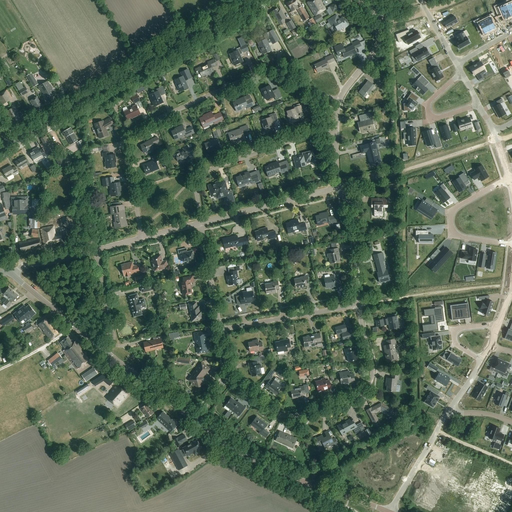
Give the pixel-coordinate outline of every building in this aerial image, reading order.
[(294,0),(292,0),(287,3),(287,4),(288,6),(288,5),(290,9),(292,12),(297,9),(301,17),(304,21),(308,19),(305,13),(301,7),(298,9),(297,6),(298,5),(294,0)] [(315,16),(326,10),(320,0),(311,0),(307,3),(315,16)] [(338,9),(335,4),(330,7),(333,12),(338,9)] [(505,6),(497,10),(499,15),(502,14),(505,20),(510,17),(505,6)] [(286,19),(285,17),(281,10),(279,11),(277,9),(274,11),(275,13),(274,14),(281,25),(285,23),(283,20),(286,19)] [(323,20),(320,15),(314,18),(317,23),(323,20)] [(328,21),(330,23),(327,25),(329,27),(331,26),(332,26),(334,25),(337,29),(335,29),(337,33),(340,31),(341,28),(343,27),(346,28),(348,26),(349,24),(347,20),(344,20),(343,18),(340,20),(339,19),(337,15),(328,21)] [(444,23),(447,29),(458,22),(454,17),(444,23)] [(493,17),(485,21),(490,32),(495,29),(493,24),(496,22),(493,17)] [(295,28),(291,21),(286,24),(291,31),(295,28)] [(485,21),(476,25),(479,30),(482,29),(485,34),(490,32),(485,21)] [(272,45),(279,42),(273,30),(266,34),(267,35),(264,37),(265,40),(258,43),(261,49),(260,50),(262,55),(271,51),(268,45),(271,43),(272,45)] [(409,31),(396,36),(399,43),(405,40),(408,46),(413,43),(414,44),(417,42),(416,41),(421,39),(417,32),(411,35),(409,31)] [(463,32),(456,36),(459,41),(456,43),(459,49),(466,46),(469,45),(469,44),(470,43),(466,37),(463,32)] [(287,42),(296,59),(311,51),(302,34),(287,42)] [(353,45),(345,49),(342,44),(335,48),(339,56),(343,54),(345,58),(352,55),(352,56),(357,53),(355,49),(361,46),(359,41),(352,44),(353,45)] [(246,44),(240,47),(243,52),(248,50),(246,44)] [(426,48),(419,52),(417,47),(409,51),(412,57),(415,56),(417,61),(417,62),(417,61),(422,59),(422,60),(426,58),(425,57),(430,55),(430,54),(429,54),(426,48)] [(240,56),(243,54),(240,48),(237,50),(237,51),(230,54),(233,61),(232,61),(234,66),(243,62),(240,56)] [(511,53),(509,55),(507,49),(501,52),(507,63),(511,60),(511,53)] [(501,52),(496,55),(499,60),(496,62),(499,67),(507,63),(501,52)] [(328,64),(335,61),(332,55),(325,59),(325,60),(314,65),(317,73),(329,67),(328,64)] [(207,63),(208,65),(204,67),(203,66),(195,70),(197,74),(200,73),(202,77),(208,74),(208,75),(214,73),(211,68),(217,66),(214,60),(207,63)] [(4,62),(1,64),(6,72),(9,70),(4,62)] [(481,62),(470,68),(474,75),(475,74),(479,81),(483,79),(479,72),(485,69),(481,62)] [(430,72),(436,82),(443,78),(441,74),(442,74),(442,73),(441,74),(440,72),(441,71),(437,64),(432,67),(433,70),(430,72)] [(192,78),(188,69),(180,73),(182,77),(175,80),(178,86),(177,87),(179,92),(188,88),(185,81),(192,78)] [(31,73),(26,76),(33,87),(38,85),(31,73)] [(487,85),(482,88),(485,93),(495,87),(491,79),(485,82),(487,85)] [(412,86),(422,95),(428,89),(427,90),(425,87),(418,80),(412,86)] [(57,95),(48,81),(38,87),(49,104),(50,103),(51,105),(55,102),(52,98),(55,96),(55,95),(57,95)] [(373,88),(374,86),(369,81),(364,87),(363,87),(359,93),(367,99),(372,94),(368,91),(372,87),(373,88)] [(376,85),(383,91),(386,89),(383,87),(384,86),(379,81),(376,85)] [(23,88),(20,82),(15,84),(22,97),(29,93),(25,87),(23,88)] [(276,100),(279,98),(276,91),(273,92),(270,86),(261,90),(264,95),(265,95),(268,100),(275,97),(276,100)] [(485,93),(488,98),(493,96),(494,98),(500,95),(495,87),(485,93)] [(159,95),(162,94),(159,88),(156,90),(157,92),(150,95),(152,101),(151,102),(154,107),(163,103),(159,95)] [(13,99),(7,90),(0,93),(0,102),(2,105),(13,99)] [(135,91),(126,97),(128,100),(131,98),(136,94),(135,91)] [(141,101),(137,94),(136,94),(131,98),(135,104),(136,104),(140,101),(141,101)] [(409,103),(403,104),(404,111),(413,111),(413,107),(414,106),(415,106),(418,103),(416,101),(418,98),(413,94),(410,97),(409,96),(407,99),(410,102),(409,104),(409,103)] [(44,107),(41,102),(41,103),(37,97),(30,101),(33,105),(37,112),(41,109),(42,110),(43,109),(44,108),(44,107)] [(248,108),(254,105),(251,99),(246,102),(244,98),(239,100),(239,101),(233,103),(237,111),(247,107),(248,108)] [(498,105),(493,108),(499,118),(506,114),(500,104),(503,102),(502,99),(496,102),(498,105)] [(134,118),(141,115),(138,109),(136,105),(133,107),(133,108),(124,112),(127,120),(134,117),(134,118)] [(297,114),(302,112),(300,106),(294,108),(294,109),(287,112),(289,118),(288,118),(290,124),(299,121),(297,114)] [(16,125),(21,122),(19,118),(13,108),(6,112),(9,118),(11,117),(16,125)] [(215,124),(224,120),(221,113),(214,117),(212,112),(206,115),(206,116),(200,119),(203,127),(214,122),(215,124)] [(362,132),(368,131),(374,129),(370,114),(368,114),(360,117),(361,123),(359,123),(362,132)] [(272,123),(275,122),(273,116),(269,117),(270,118),(262,120),(264,127),(263,127),(265,133),(274,130),(272,123)] [(106,128),(113,124),(110,118),(103,122),(103,121),(94,124),(100,139),(108,136),(106,128)] [(461,121),(458,122),(459,125),(460,129),(471,126),(472,126),(471,123),(469,118),(467,119),(464,120),(463,120),(461,121),(461,120),(461,121)] [(447,138),(450,137),(450,135),(447,125),(439,127),(443,139),(447,138)] [(186,137),(194,133),(191,127),(185,130),(182,126),(177,128),(178,129),(172,132),(176,141),(181,138),(180,137),(185,135),(186,137)] [(244,135),(250,133),(248,126),(228,133),(232,143),(238,141),(238,142),(245,139),(244,135)] [(71,145),(77,142),(73,134),(74,133),(71,128),(70,129),(69,128),(68,129),(67,130),(63,133),(66,138),(71,145)] [(414,128),(407,128),(408,144),(415,144),(414,128)] [(431,130),(423,133),(425,138),(424,138),(424,139),(425,138),(427,146),(435,144),(436,148),(441,147),(438,136),(433,138),(431,130)] [(48,152),(54,148),(50,142),(50,143),(46,136),(41,139),(43,143),(42,144),(48,152)] [(154,146),(160,143),(157,137),(148,141),(148,142),(141,146),(144,153),(155,148),(154,146)] [(81,140),(77,143),(80,149),(85,147),(81,140)] [(208,152),(220,148),(216,140),(205,144),(208,152)] [(370,164),(374,163),(380,161),(377,149),(376,143),(361,147),(362,153),(367,152),(370,164)] [(188,147),(183,149),(183,151),(179,152),(179,151),(173,153),(175,157),(176,157),(178,161),(188,157),(187,154),(193,152),(191,144),(187,146),(188,147)] [(43,158),(46,156),(42,150),(40,151),(38,147),(34,150),(34,151),(29,153),(33,160),(35,163),(43,158)] [(56,148),(46,154),(48,157),(58,151),(56,148)] [(306,164),(316,161),(313,150),(303,153),(303,155),(294,157),(294,159),(296,168),(306,165),(306,164)] [(115,161),(116,160),(115,155),(109,155),(109,153),(103,154),(103,158),(105,158),(106,162),(105,163),(106,169),(116,167),(115,161)] [(156,160),(163,157),(162,153),(152,157),(153,161),(156,160)] [(23,167),(29,164),(24,157),(15,162),(19,168),(22,166),(23,167)] [(146,174),(159,169),(156,160),(153,161),(143,165),(146,174)] [(288,171),(286,164),(279,166),(278,162),(271,164),(272,165),(265,167),(268,176),(269,177),(274,175),(274,174),(280,172),(281,174),(288,171)] [(50,163),(45,166),(49,172),(54,169),(50,163)] [(452,165),(444,170),(446,174),(454,169),(452,165)] [(479,177),(481,181),(489,177),(482,165),(474,170),(475,171),(470,174),(474,180),(479,177)] [(13,174),(14,176),(19,173),(16,167),(13,169),(11,166),(3,170),(7,178),(13,174)] [(259,181),(257,174),(250,177),(249,172),(242,174),(243,175),(236,178),(239,186),(240,188),(246,186),(245,184),(251,182),(252,184),(259,181)] [(433,172),(424,177),(426,180),(435,175),(433,172)] [(464,173),(459,176),(460,178),(453,182),(459,192),(466,188),(464,184),(469,181),(464,173)] [(120,189),(119,183),(114,184),(113,177),(102,179),(103,187),(110,186),(111,191),(109,191),(110,197),(120,195),(119,189),(120,189)] [(209,186),(211,194),(212,197),(216,196),(217,198),(228,195),(227,192),(225,182),(224,182),(224,181),(219,182),(219,183),(215,184),(214,184),(211,185),(209,186)] [(435,193),(443,203),(449,198),(443,190),(446,188),(442,184),(439,186),(441,188),(435,193)] [(232,190),(227,192),(228,196),(225,196),(227,206),(236,204),(232,190)] [(4,202),(5,210),(11,209),(9,198),(10,198),(9,192),(1,193),(3,202),(4,202)] [(426,198),(424,202),(418,198),(422,201),(418,208),(432,217),(437,211),(438,212),(438,211),(433,208),(431,206),(433,203),(426,198)] [(388,208),(388,199),(372,199),(371,208),(374,208),(374,216),(383,216),(383,208),(388,208)] [(13,215),(29,214),(28,200),(12,201),(13,215)] [(123,205),(120,206),(109,207),(110,215),(114,214),(115,222),(113,223),(114,228),(126,226),(123,205)] [(337,215),(329,217),(328,212),(322,213),(322,215),(316,216),(318,226),(324,225),(324,223),(329,222),(329,223),(339,221),(337,215)] [(73,230),(77,221),(67,217),(63,226),(73,230)] [(31,218),(31,224),(32,224),(32,228),(40,228),(40,218),(31,218)] [(307,229),(305,223),(299,225),(298,220),(292,221),(293,222),(286,224),(289,234),(295,232),(294,230),(299,229),(299,231),(304,230),(307,229)] [(57,242),(57,243),(68,240),(66,232),(63,232),(63,234),(61,234),(61,233),(56,234),(54,226),(41,229),(44,246),(54,244),(53,243),(57,242)] [(268,232),(267,228),(261,229),(261,230),(255,232),(257,240),(268,237),(269,239),(277,237),(275,231),(271,232),(268,232)] [(432,235),(428,235),(428,231),(416,231),(416,237),(420,237),(420,242),(426,242),(426,243),(431,243),(431,242),(432,242),(432,238),(432,235)] [(247,238),(238,240),(237,235),(223,239),(225,249),(237,246),(237,247),(249,244),(247,238)] [(34,250),(42,248),(40,240),(38,240),(37,239),(19,243),(21,252),(28,250),(28,251),(32,250),(31,248),(34,248),(34,250)] [(187,263),(195,261),(194,256),(193,256),(192,251),(187,252),(186,248),(178,250),(179,254),(181,254),(183,262),(186,261),(187,263)] [(331,263),(340,261),(339,255),(340,255),(338,248),(330,250),(331,253),(328,254),(329,257),(330,257),(331,263)] [(438,249),(429,258),(432,260),(440,252),(438,249)] [(439,267),(438,266),(440,264),(440,265),(451,253),(448,249),(446,251),(445,249),(432,263),(434,264),(431,267),(435,270),(439,267)] [(477,250),(469,249),(469,253),(467,253),(462,252),(461,258),(468,260),(475,261),(477,250)] [(380,282),(390,280),(388,270),(386,271),(383,262),(385,261),(383,252),(374,255),(375,261),(376,261),(379,273),(378,274),(380,282)] [(485,260),(488,260),(487,266),(490,267),(491,267),(494,267),(495,262),(494,262),(496,253),(489,252),(489,256),(486,255),(485,255),(484,260),(485,260)] [(162,268),(168,266),(166,261),(162,262),(160,255),(152,257),(153,260),(151,261),(154,271),(162,269),(162,268)] [(121,265),(123,274),(124,277),(125,276),(126,277),(130,276),(130,275),(134,274),(141,272),(139,265),(134,266),(133,265),(132,262),(121,265)] [(234,268),(234,271),(229,272),(229,276),(226,276),(227,280),(228,279),(229,286),(239,284),(237,278),(238,278),(237,271),(240,270),(239,267),(234,268)] [(309,284),(308,277),(308,275),(300,277),(300,278),(294,279),(296,289),(302,287),(302,288),(306,288),(305,284),(309,284)] [(190,282),(193,282),(192,276),(183,278),(184,282),(182,283),(182,288),(183,295),(192,293),(191,286),(190,282)] [(333,288),(340,286),(338,278),(335,279),(334,276),(331,276),(331,277),(324,278),(326,287),(332,286),(333,288)] [(276,290),(280,289),(278,281),(271,282),(271,283),(265,284),(267,294),(273,293),(273,294),(277,293),(276,290)] [(142,293),(152,290),(150,283),(140,286),(142,293)] [(9,298),(14,292),(9,288),(4,294),(5,295),(3,297),(4,298),(2,301),(4,303),(8,298),(9,298)] [(237,297),(238,305),(242,304),(249,303),(248,302),(255,301),(253,291),(247,293),(247,292),(243,292),(243,295),(237,297)] [(4,303),(4,304),(8,308),(12,303),(11,302),(12,301),(13,302),(19,296),(14,292),(9,298),(8,298),(4,303)] [(144,300),(141,301),(139,302),(137,294),(129,296),(134,317),(142,315),(140,307),(145,306),(144,300)] [(487,300),(486,304),(482,303),(480,309),(484,310),(483,313),(482,313),(482,314),(483,314),(489,316),(493,302),(487,300)] [(199,320),(204,319),(203,313),(202,310),(200,311),(199,306),(197,306),(196,302),(189,304),(191,316),(192,316),(193,321),(199,320)] [(468,303),(450,305),(450,306),(451,309),(452,309),(454,309),(455,314),(453,314),(452,314),(451,314),(452,320),(453,320),(458,319),(458,318),(460,318),(460,319),(464,318),(464,317),(469,316),(469,318),(470,318),(469,308),(468,308),(467,308),(467,304),(468,303)] [(14,315),(19,320),(23,325),(36,313),(29,305),(26,308),(24,306),(14,315)] [(435,324),(422,325),(423,332),(438,330),(437,322),(444,321),(442,307),(435,308),(435,309),(424,310),(425,317),(433,316),(435,324)] [(390,329),(399,328),(397,315),(387,317),(388,319),(384,320),(384,319),(376,320),(377,327),(389,324),(390,329)] [(52,323),(51,324),(46,319),(39,325),(44,331),(43,331),(50,340),(60,332),(56,328),(54,329),(52,327),(54,325),(52,323)] [(31,324),(23,328),(26,333),(34,329),(31,324)] [(351,330),(351,331),(347,332),(345,324),(335,327),(337,334),(336,334),(338,339),(342,337),(342,340),(356,336),(354,329),(351,330)] [(208,347),(209,347),(206,331),(194,333),(195,342),(200,345),(200,348),(198,348),(197,350),(197,353),(199,354),(204,353),(204,352),(207,351),(208,350),(208,347)] [(318,347),(322,346),(320,333),(309,335),(310,336),(303,338),(305,347),(311,346),(311,347),(317,345),(318,347)] [(432,342),(430,342),(430,346),(432,346),(433,350),(441,349),(442,349),(441,345),(442,345),(442,344),(441,344),(441,341),(440,336),(431,337),(431,338),(432,342)] [(77,370),(90,360),(76,342),(73,344),(68,337),(61,343),(66,349),(63,351),(77,370)] [(146,352),(163,347),(161,339),(160,337),(153,338),(153,341),(143,343),(146,352)] [(395,344),(397,343),(396,338),(386,340),(387,345),(384,346),(387,360),(397,358),(395,344)] [(291,347),(290,341),(289,339),(282,340),(283,341),(276,342),(278,352),(284,351),(284,352),(288,351),(287,348),(291,347)] [(256,352),(264,350),(262,342),(259,343),(258,340),(254,340),(255,341),(249,342),(250,352),(256,351),(256,352)] [(349,362),(358,359),(356,353),(357,353),(356,349),(353,350),(352,347),(344,349),(346,356),(347,356),(349,362)] [(445,351),(442,357),(445,359),(446,357),(447,358),(446,360),(457,367),(458,367),(462,360),(451,353),(450,353),(449,354),(448,354),(448,353),(445,351)] [(58,353),(47,361),(52,366),(57,362),(61,359),(62,358),(58,353)] [(498,373),(503,361),(498,359),(494,366),(492,365),(489,370),(492,372),(493,371),(498,373)] [(509,364),(503,361),(498,373),(503,376),(503,377),(506,378),(508,372),(506,371),(509,364)] [(257,362),(254,362),(249,363),(250,370),(251,370),(252,377),(261,375),(260,369),(261,368),(261,365),(257,365),(257,362)] [(188,380),(192,383),(199,389),(203,384),(202,384),(202,383),(203,382),(203,381),(203,380),(203,379),(203,378),(210,369),(201,363),(188,380)] [(428,366),(436,371),(438,368),(430,363),(428,366)] [(82,376),(85,382),(97,374),(93,368),(82,376)] [(308,369),(299,371),(300,377),(305,376),(307,376),(309,376),(308,369)] [(348,384),(355,382),(353,373),(350,374),(349,371),(346,372),(346,373),(340,374),(341,384),(348,383),(348,384)] [(439,372),(439,373),(436,377),(437,377),(435,380),(445,386),(447,384),(450,379),(439,372)] [(99,377),(109,386),(114,382),(104,373),(99,377)] [(398,379),(399,374),(392,373),(392,378),(387,378),(386,384),(387,385),(387,390),(395,391),(397,379),(398,379)] [(266,386),(265,387),(271,391),(271,390),(277,394),(282,387),(283,388),(285,385),(276,378),(273,382),(270,380),(266,386)] [(325,390),(331,388),(329,380),(326,381),(325,378),(322,379),(322,380),(316,382),(318,391),(324,389),(325,390)] [(475,393),(481,398),(488,387),(481,383),(475,393)] [(117,386),(111,393),(112,393),(110,396),(109,395),(107,398),(114,404),(115,405),(118,407),(126,397),(128,395),(127,394),(130,391),(123,386),(121,389),(117,386)] [(305,394),(304,386),(297,388),(291,390),(293,399),(299,398),(299,399),(302,398),(302,395),(305,394)] [(425,402),(424,403),(425,403),(432,407),(433,408),(433,407),(439,397),(440,397),(439,396),(439,397),(437,395),(439,392),(428,386),(426,389),(431,392),(430,392),(431,392),(425,402)] [(499,393),(495,404),(502,407),(505,399),(507,400),(509,393),(506,392),(505,395),(499,393)] [(237,402),(231,398),(224,408),(229,411),(230,409),(239,416),(245,408),(237,401),(237,402)] [(393,409),(381,403),(371,408),(371,407),(367,410),(375,425),(379,423),(374,414),(380,411),(390,416),(393,409)] [(149,410),(146,405),(140,408),(145,415),(145,414),(147,416),(146,417),(147,418),(154,413),(151,409),(149,410)] [(169,419),(162,412),(157,418),(158,420),(171,432),(178,425),(170,418),(169,419)] [(265,438),(269,433),(264,429),(268,425),(257,416),(252,424),(260,430),(259,433),(265,438)] [(342,435),(352,429),(353,429),(355,434),(364,429),(361,423),(356,425),(352,418),(337,425),(342,435)] [(136,426),(133,420),(125,425),(128,431),(136,426)] [(504,435),(499,433),(500,429),(493,426),(489,438),(496,441),(496,439),(501,441),(504,435)] [(326,436),(323,437),(322,435),(316,438),(316,437),(313,439),(317,447),(323,444),(325,448),(334,444),(336,447),(339,445),(335,438),(332,440),(328,431),(324,433),(326,436)] [(292,448),(293,446),(296,439),(280,432),(277,441),(287,445),(292,448)] [(187,441),(184,434),(174,440),(177,446),(187,441)] [(183,448),(187,456),(193,453),(195,456),(199,453),(198,450),(202,448),(197,441),(183,448)] [(187,466),(179,451),(178,450),(170,454),(179,470),(187,466)]
